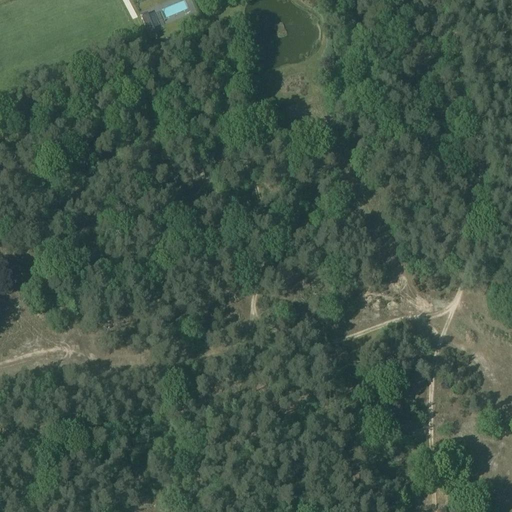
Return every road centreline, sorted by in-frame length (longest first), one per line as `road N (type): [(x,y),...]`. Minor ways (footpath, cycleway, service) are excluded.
road 1 (track): [(0,380),(170,369),(244,336),(342,343),(446,321)]
road 2 (track): [(448,0),(473,151),(429,399)]
